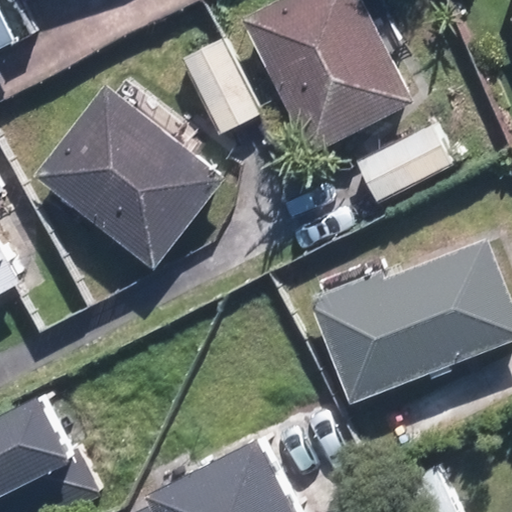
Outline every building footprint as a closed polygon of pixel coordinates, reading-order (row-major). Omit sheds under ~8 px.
[(0,0),(0,51),(33,35),(14,0),(0,0)] [(426,94),(380,0),(263,0),(252,6),(321,146),(426,94)] [(270,107),(235,33),(194,52),(229,126),(270,107)] [(241,173),(119,76),(47,166),(169,263),(241,173)] [(463,158),(441,119),(367,159),(389,199),(463,158)] [(0,294),(35,275),(0,213),(0,294)] [(511,341),(511,261),(498,228),(325,299),(367,401),(511,341)] [(0,414),(0,511),(73,511),(112,494),(60,385),(0,414)] [(458,417),(442,385),(383,414),(399,446),(458,417)] [(323,511),(279,421),(168,475),(175,488),(137,506),(140,511),(323,511)] [(422,511),(471,511),(448,462),(408,481),(422,511)]
